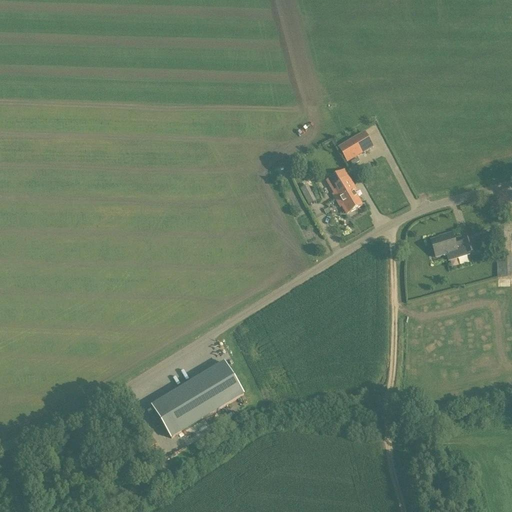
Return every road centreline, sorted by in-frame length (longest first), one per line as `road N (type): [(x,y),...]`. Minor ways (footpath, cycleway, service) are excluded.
road 1 (unclassified): [(0,447),(58,425),(391,223),(511,183)]
road 2 (track): [(405,511),(386,421),(395,329),(391,223)]
